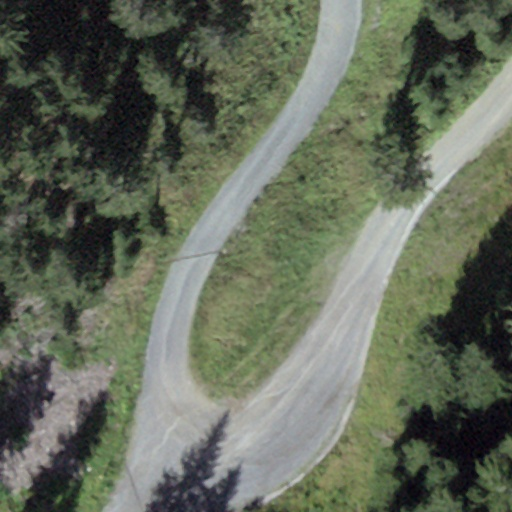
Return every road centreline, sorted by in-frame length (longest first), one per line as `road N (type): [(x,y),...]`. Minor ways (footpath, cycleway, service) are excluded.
road 1 (track): [(511,86),(376,238),(329,387),(299,427),(238,451),(180,438)]
road 2 (track): [(180,438),(162,391),(166,314),(219,212),(332,49),(337,0)]
